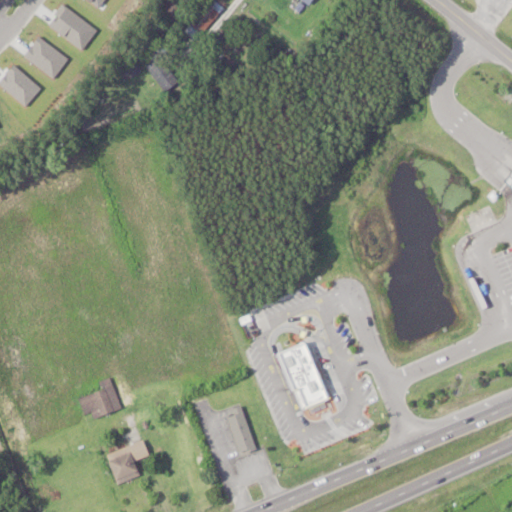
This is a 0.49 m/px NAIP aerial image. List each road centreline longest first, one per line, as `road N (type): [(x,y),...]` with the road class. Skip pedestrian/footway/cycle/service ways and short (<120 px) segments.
road 1 (trunk): [(511,404),(270,511)]
road 2 (trunk): [(364,511),(511,444)]
